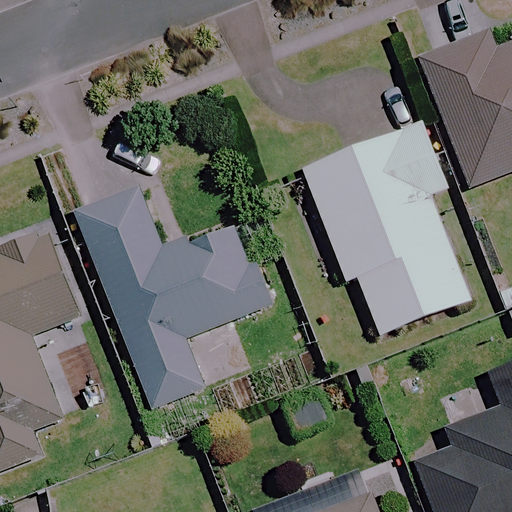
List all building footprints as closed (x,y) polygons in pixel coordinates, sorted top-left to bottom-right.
[(511,176),(511,34),(511,33),(429,62),(473,190),(511,176)] [(454,192),(429,127),(308,174),(352,286),(361,283),(384,341),(477,305),(435,199),(454,192)] [(175,261),(149,194),(83,219),(158,412),(210,392),(191,344),(283,309),(253,231),(175,261)] [(0,478),(46,461),(36,436),(68,423),(37,343),(88,323),(52,233),(0,253),(0,478)] [(511,511),(511,376),(497,382),(508,415),(450,435),(457,453),(423,465),(439,511),(511,511)] [(380,511),(376,500),(342,511),(380,511)]
